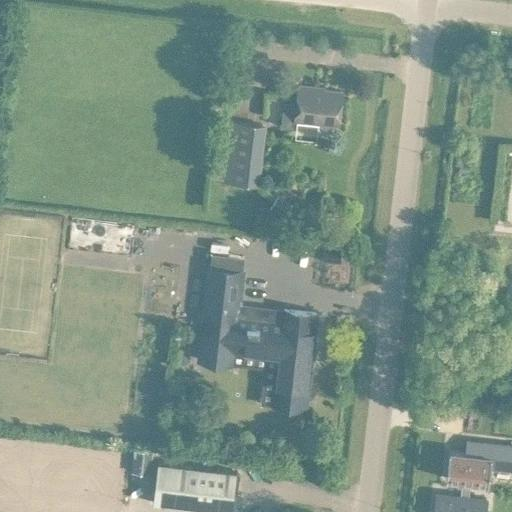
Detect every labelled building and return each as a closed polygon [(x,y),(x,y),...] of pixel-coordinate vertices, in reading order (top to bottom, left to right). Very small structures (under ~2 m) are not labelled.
[(286,112),(283,137),(299,139),(300,130),(321,133),(321,137),(324,142),(335,143),(339,140),(339,135),(341,135),(345,101),(327,99),(326,101),(319,100),(320,96),(301,94),(299,113),(286,112)] [(233,131),(226,191),(258,194),(265,134),(233,131)] [(279,207),(273,217),(287,226),(293,216),(279,207)] [(327,257),(326,271),(343,273),(344,259),(327,257)] [(213,277),(202,370),(235,373),(236,361),(281,366),(275,413),(308,417),(314,369),(317,369),(319,351),(316,350),(319,323),(286,319),(285,334),(240,328),(245,281),(213,277)] [(0,418),(46,423),(49,391),(0,385),(0,418)] [(439,503),(438,511),(489,511),(490,509),(471,507),(473,491),(491,493),(493,477),(511,479),(511,454),(480,451),(478,463),(468,462),(452,460),(449,488),(465,490),(463,506),(439,503)] [(136,457),(133,476),(152,478),(154,459),(136,457)] [(155,511),(236,511),(240,482),(160,472),(155,511)]
